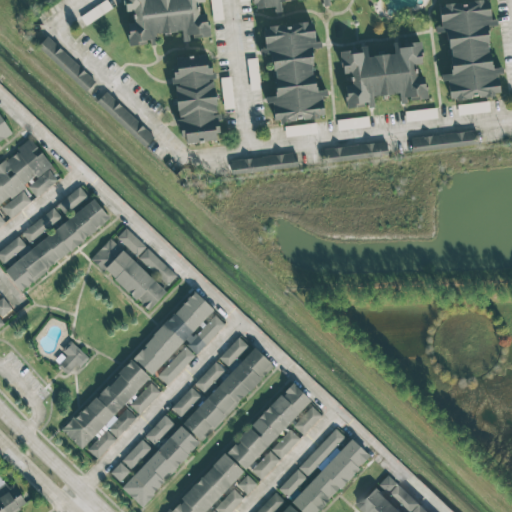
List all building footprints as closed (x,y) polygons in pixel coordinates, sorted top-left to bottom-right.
[(210,36),(205,15),(199,14),(197,3),(206,1),(205,0),(123,0),(126,11),(134,13),(133,23),(130,23),(125,48),(146,43),(154,44),(156,35),(180,30),(182,41),(195,38),(197,38),(210,36)] [(499,95),(497,74),(502,74),(502,67),(490,68),(487,26),(494,26),(494,19),(489,20),(488,0),(438,4),(440,26),(434,26),(435,33),(447,32),(450,74),(441,74),(441,81),(447,80),(449,99),(499,95)] [(323,118),(321,96),(327,96),(327,89),(315,90),(310,23),(261,27),(263,55),(271,54),(275,96),(265,97),(266,103),(271,103),(273,122),(323,118)] [(94,81),(46,35),(36,46),(84,92),(94,81)] [(340,50),(340,74),(350,74),(350,84),(344,87),(345,108),(355,108),(357,107),(373,106),(373,95),(399,95),(399,104),(409,100),(426,99),(426,85),(422,76),(417,76),(413,67),(421,63),(420,42),(407,42),(405,43),(392,43),(392,55),(368,55),(363,47),(356,50),(340,50)] [(172,58),(181,144),(219,140),(212,69),(207,70),(205,54),(172,58)] [(260,89),(256,58),(246,59),(250,91),(260,89)] [(96,101),(144,147),(154,137),(105,91),(96,101)] [(457,114),(489,112),(488,102),(457,104),(457,114)] [(406,122),(437,118),(435,107),(404,112),(406,122)] [(0,140),(11,134),(0,116),(0,140)] [(337,130),(369,127),(368,116),(336,119),(337,130)] [(316,134),(315,124),(284,125),(284,136),(316,134)] [(477,145),(475,130),(410,137),(411,152),(477,145)] [(60,178),(32,141),(0,164),(0,226),(7,221),(0,212),(0,205),(27,185),(35,197),(60,178)] [(321,147),(322,161),(387,158),(386,143),(321,147)] [(231,175),(297,168),(296,153),(230,160),(231,175)] [(56,203),(64,214),(88,199),(80,187),(56,203)] [(10,219),(31,202),(22,191),(1,208),(10,219)] [(3,268),(19,289),(110,221),(94,200),(3,268)] [(21,233),(29,243),(61,218),(53,208),(21,233)] [(177,276),(125,228),(115,238),(156,278),(154,280),(164,290),(177,276)] [(27,247),(18,236),(0,250),(0,260),(4,266),(27,247)] [(91,258),(147,311),(165,291),(109,238),(91,258)] [(224,324),(212,313),(214,311),(193,291),(132,357),(151,375),(183,341),(196,354),(224,324)] [(0,327),(4,324),(0,318),(0,316),(11,309),(0,294),(0,327)] [(247,346),(238,337),(218,358),(228,368),(247,346)] [(53,360),(68,374),(76,365),(79,368),(88,358),(70,341),(53,360)] [(194,356),(184,347),(157,376),(166,385),(194,356)] [(182,423),(202,442),(273,365),(253,347),(182,423)] [(63,432),(83,450),(84,449),(96,459),(115,438),(116,438),(135,417),(123,406),(149,377),(129,359),(63,432)] [(194,384),(203,393),(224,371),(214,362),(194,384)] [(139,414),(159,392),(150,383),(129,405),(139,414)] [(310,400),(291,383),(236,441),(237,441),(226,452),(244,469),(310,400)] [(200,396),(190,387),(171,408),(180,417),(200,396)] [(292,426),(302,435),(321,416),(311,406),(292,426)] [(154,445),(174,425),(164,415),(144,435),(154,445)] [(122,490),(142,507),(198,442),(178,425),(122,490)] [(297,468),(307,477),(325,458),(328,461),(291,502),(301,511),(317,511),(369,456),(348,437),(346,439),(334,428),(297,468)] [(119,482),(151,448),(141,439),(120,461),(110,472),(119,482)] [(204,511),(243,471),(223,453),(170,509),(169,508),(165,511),(214,511),(212,510),(210,511),(204,511)] [(277,488),(286,497),(306,479),(297,470),(277,488)] [(246,494),(256,484),(246,475),(236,485),(246,494)] [(426,511),(387,475),(376,486),(357,506),(363,511),(426,511)] [(0,511),(13,511),(26,504),(13,484),(7,488),(0,477),(0,511)] [(216,511),(229,511),(243,499),(233,489),(214,509),(216,511)] [(255,511),(273,511),(284,502),(275,493),(255,511)]
